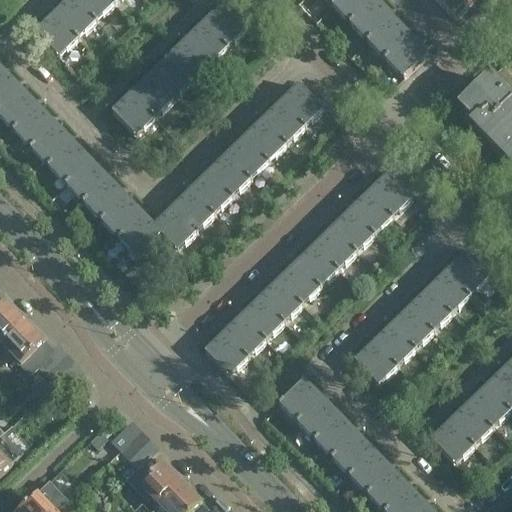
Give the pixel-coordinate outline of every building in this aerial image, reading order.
[(115,9),(105,0),(75,0),(73,3),(97,27),(115,9)] [(124,0),(105,0),(115,9),(124,0)] [(323,0),(333,10),(343,0),(323,0)] [(351,28),(375,4),(370,0),(343,0),(333,10),(351,28)] [(477,2),(475,0),(432,0),(455,23),(456,22),(455,20),(463,12),(465,14),(477,2)] [(97,27),(73,3),(55,20),(79,45),(97,27)] [(368,46),(393,23),(375,4),(351,28),(368,46)] [(248,36),(244,31),(243,32),(223,11),(221,12),(204,29),(228,54),(246,36),(246,37),(248,36)] [(79,45),(55,20),(37,37),(36,38),(60,63),(79,45)] [(386,64),(410,40),(393,23),(368,46),(386,64)] [(228,54),(204,29),(186,47),(210,71),(228,54)] [(404,83),(429,59),(428,58),(427,58),(410,40),(386,64),(404,83)] [(210,71),(186,47),(168,64),(192,89),(210,71)] [(192,89),(168,64),(150,82),(174,106),(192,89)] [(0,114),(21,94),(4,76),(0,79),(0,114)] [(174,106),(150,82),(132,99),(156,124),(174,106)] [(482,138),(511,108),(511,106),(503,98),(505,97),(492,84),(463,112),(478,128),(474,131),(482,138)] [(325,115),(321,111),(320,111),(300,90),(298,91),(299,92),(282,108),(306,132),(323,116),(325,115)] [(0,120),(15,136),(39,112),(21,94),(0,114),(0,120)] [(156,124),(132,99),(114,116),(113,117),(137,142),(156,124)] [(306,132),(282,108),(264,125),(287,150),(306,132)] [(511,108),(482,138),(511,169),(511,108)] [(32,154),(57,130),(39,112),(15,136),(32,154)] [(287,150),(264,125),(246,143),(269,168),(287,150)] [(50,172),(74,148),(57,130),(32,154),(50,172)] [(269,168),(246,143),(228,161),(251,185),(269,168)] [(67,190),(92,166),(74,148),(50,172),(67,190)] [(251,185),(228,161),(209,178),(233,203),(251,185)] [(85,208),(109,184),(92,166),(67,190),(85,208)] [(233,203),(209,178),(191,196),(215,220),(233,203)] [(413,205),(409,201),(408,201),(388,181),(386,182),(387,182),(369,199),(393,223),(411,206),(411,207),(413,205)] [(102,226),(127,202),(109,184),(85,208),(102,226)] [(215,220),(191,196),(173,213),(197,238),(215,220)] [(393,223),(369,199),(351,217),(375,241),(393,223)] [(120,244),(144,220),(127,202),(102,226),(120,244)] [(197,238),(173,213),(155,231),(162,239),(162,240),(175,253),(178,257),(197,238)] [(375,241),(351,217),(333,234),(357,258),(375,241)] [(142,259),(162,240),(162,239),(155,231),(144,220),(120,244),(138,263),(142,259)] [(357,258),(333,234),(315,252),(339,276),(357,258)] [(339,276),(315,252),(297,269),(321,294),(339,276)] [(490,285),(486,280),(485,281),(465,260),(463,261),(464,261),(446,278),(470,302),(488,285),(488,286),(490,285)] [(321,294),(297,269),(279,287),(303,311),(321,294)] [(470,302),(446,278),(428,296),(452,320),(470,302)] [(303,311),(279,287),(261,304),(285,329),(303,311)] [(452,320),(428,296),(410,313),(434,338),(452,320)] [(285,329),(261,304),(243,322),(266,346),(285,329)] [(0,350),(26,326),(7,306),(6,305),(0,311),(0,350)] [(434,338),(410,313),(392,331),(416,355),(434,338)] [(266,346),(243,322),(225,339),(248,364),(266,346)] [(23,367),(45,346),(45,345),(44,344),(44,345),(26,326),(0,350),(0,354),(0,355),(5,351),(22,368),(23,367)] [(416,355),(392,331),(374,348),(398,373),(416,355)] [(248,364),(225,339),(207,356),(206,358),(230,382),(248,364)] [(37,371),(54,355),(45,346),(23,367),(33,378),(39,372),(37,371)] [(398,373),(374,348),(356,365),(355,366),(379,391),(398,373)] [(47,380),(66,361),(57,352),(54,355),(37,371),(39,372),(47,380)] [(55,389),(75,370),(66,361),(47,380),(55,389)] [(64,398),(84,380),(75,370),(55,389),(64,398)] [(511,415),(511,381),(505,375),(487,392),(511,417),(511,415)] [(298,428),(323,404),(306,386),(305,385),(284,405),(283,405),(279,409),(298,428)] [(511,417),(487,392),(469,410),(493,434),(511,417)] [(316,446),(341,422),(323,404),(298,428),(316,446)] [(493,434),(469,410),(451,427),(475,452),(493,434)] [(333,464),(358,440),(341,422),(316,446),(333,464)] [(475,452),(451,427),(433,444),(432,446),(456,470),(475,452)] [(121,456),(140,438),(131,428),(112,447),(121,456)] [(130,465),(149,446),(140,438),(121,456),(130,465)] [(351,482),(376,458),(358,440),(333,464),(351,482)] [(139,475),(154,460),(158,456),(149,446),(130,465),(139,475)] [(0,481),(11,471),(0,458),(0,481)] [(369,500),(393,476),(376,458),(351,482),(369,500)] [(160,510),(183,487),(164,468),(165,468),(164,467),(140,490),(160,510)] [(379,511),(392,511),(411,494),(393,476),(369,500),(379,511)] [(197,511),(202,507),(203,507),(202,506),(183,487),(160,510),(161,511),(197,511)] [(428,511),(411,494),(392,511),(428,511)] [(51,511),(38,498),(23,511),(51,511)]
